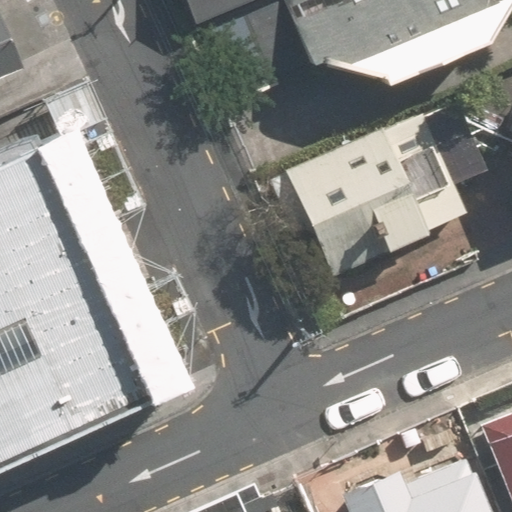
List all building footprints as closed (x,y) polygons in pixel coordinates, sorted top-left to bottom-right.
[(172,0),(185,30),(254,0),(283,0),(330,110),(489,42),(509,0),(172,0)] [(0,77),(24,67),(0,11),(0,77)] [(415,107),(282,168),(329,273),(463,212),(415,107)] [(0,474),(184,396),(72,136),(0,166),(0,474)] [(511,409),(480,423),(511,498),(511,409)] [(492,511),(456,435),(339,491),(348,511),(492,511)]
